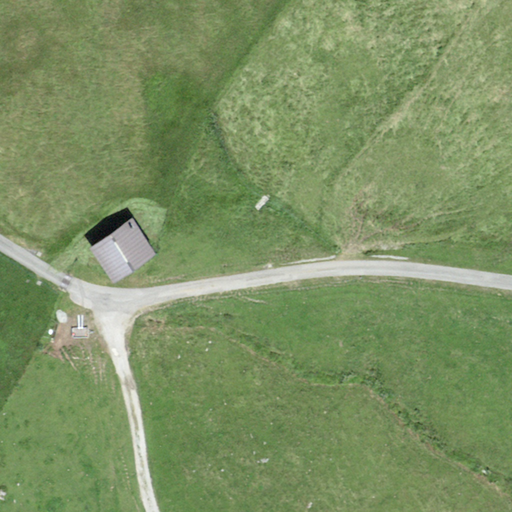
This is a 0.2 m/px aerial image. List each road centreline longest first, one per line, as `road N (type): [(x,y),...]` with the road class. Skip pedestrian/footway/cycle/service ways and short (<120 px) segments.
road 1 (unclassified): [(511,282),(351,266),(106,306),(0,241)]
road 2 (track): [(106,306),(137,402),(152,511)]
